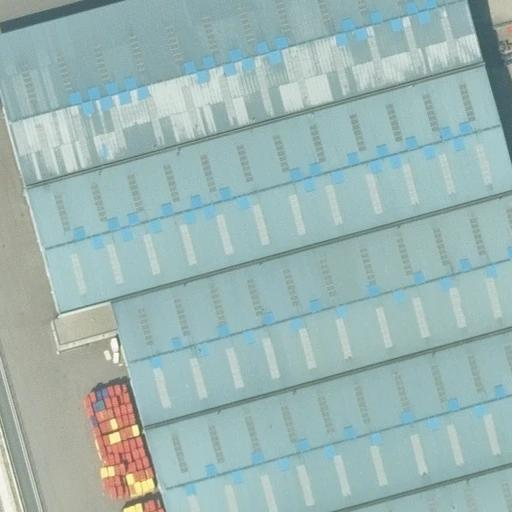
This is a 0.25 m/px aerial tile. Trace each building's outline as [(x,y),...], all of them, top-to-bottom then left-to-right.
[(479,73),(459,0),(240,0),(0,66),(0,103),(25,196),(479,73)] [(60,322),(511,200),(511,193),(480,73),(482,73),(482,72),(479,73),(25,196),(60,322)] [(150,457),(511,359),(511,200),(60,322),(50,325),(58,352),(117,336),(150,457)] [(164,511),(408,511),(511,484),(511,359),(150,457),(164,511)] [(511,511),(511,484),(408,511),(511,511)]
